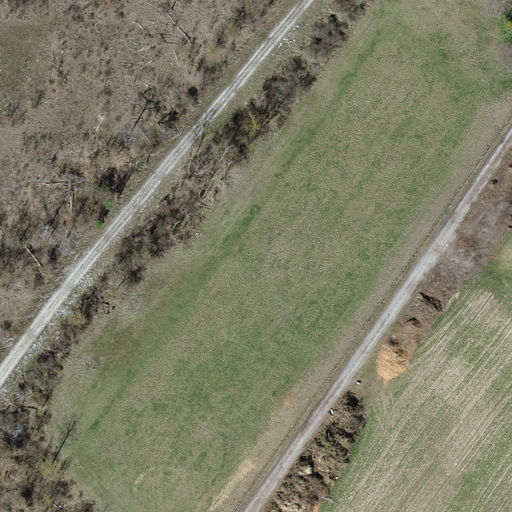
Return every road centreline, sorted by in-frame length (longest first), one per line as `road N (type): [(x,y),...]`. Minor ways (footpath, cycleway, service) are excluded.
road 1 (track): [(301,0),(71,281),(0,382)]
road 2 (track): [(251,511),(451,231),(511,281)]
